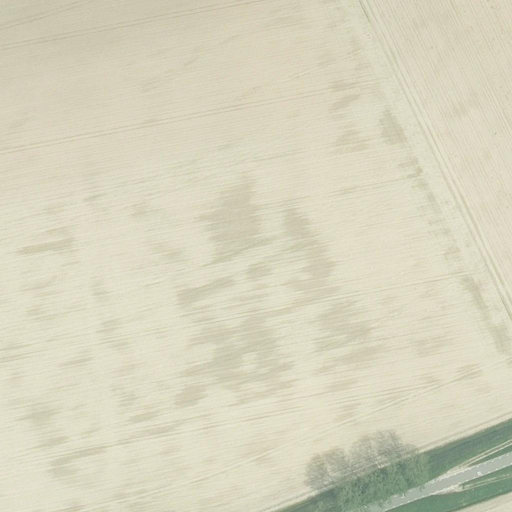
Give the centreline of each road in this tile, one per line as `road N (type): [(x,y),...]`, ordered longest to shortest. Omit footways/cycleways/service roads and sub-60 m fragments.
road 1 (track): [(511,475),(439,486),(511,441)]
road 2 (tertiary): [(511,459),(367,511)]
